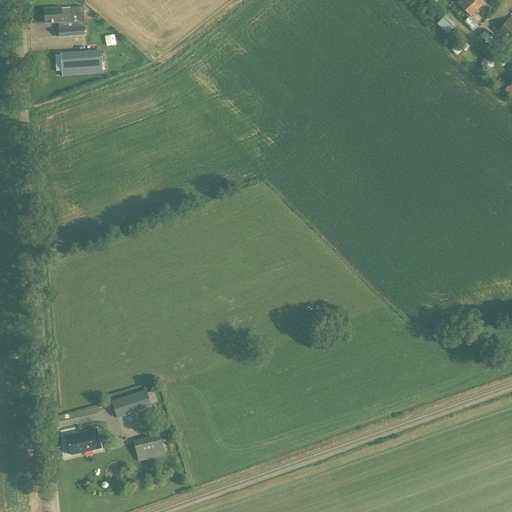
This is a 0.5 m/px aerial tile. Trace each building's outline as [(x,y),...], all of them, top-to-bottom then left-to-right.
[(480,0),(465,0),(460,6),(470,16),(483,3),(480,0)] [(82,7),(60,9),(44,10),(45,23),(58,23),(59,37),(85,36),(82,7)] [(437,24),(447,35),(455,26),(445,16),(437,24)] [(473,30),(478,25),(468,17),(464,22),(473,30)] [(499,21),(492,29),(511,46),(511,21),(509,19),(504,25),(499,21)] [(498,44),(484,32),(477,40),(483,45),(485,43),(494,50),(496,47),(498,44)] [(457,44),(452,39),(446,44),(452,49),(451,50),(457,56),(462,51),(456,45),(457,44)] [(62,77),(102,74),(101,51),(60,54),(62,77)] [(117,419),(152,407),(146,390),(111,402),(117,419)] [(66,436),(71,456),(101,449),(96,429),(66,436)] [(160,437),(134,443),(138,463),(164,456),(160,437)]
